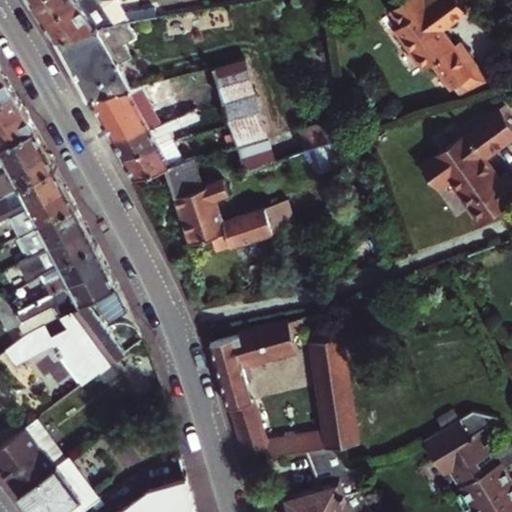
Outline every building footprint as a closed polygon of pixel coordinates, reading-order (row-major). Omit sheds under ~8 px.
[(34,0),(33,1),(44,19),(78,0),(108,0),(109,1),(112,0),(34,0)] [(78,0),(44,19),(56,37),(125,25),(109,1),(108,0),(78,0)] [(449,51),(438,37),(435,33),(442,28),(445,32),(462,19),(447,0),(428,0),(423,4),(425,6),(420,10),(418,7),(412,0),(404,0),(384,15),(395,30),(389,34),(418,74),(449,51)] [(139,36),(132,24),(125,25),(56,37),(90,99),(133,93),(135,92),(120,65),(135,57),(127,43),(139,36)] [(438,37),(445,32),(442,28),(435,33),(438,37)] [(252,57),(222,67),(234,104),(240,122),(247,142),(256,169),(286,159),(252,57)] [(196,115),(234,104),(222,67),(158,85),(161,92),(173,88),(177,99),(198,93),(201,103),(193,105),(196,115)] [(0,102),(16,93),(6,76),(0,79),(0,102)] [(135,92),(133,93),(141,108),(153,104),(145,89),(135,92)] [(0,126),(27,111),(16,93),(0,102),(0,126)] [(141,108),(133,93),(90,99),(101,119),(141,108)] [(112,138),(164,124),(153,104),(141,108),(101,119),(112,138)] [(171,122),(190,117),(186,107),(168,113),(171,122)] [(511,139),(511,124),(500,109),(421,167),(439,191),(451,181),(482,224),(511,201),(511,180),(506,173),(499,177),(486,159),(511,139)] [(319,148),(349,138),(362,134),(356,110),(311,126),(319,148)] [(0,149),(37,128),(27,111),(0,126),(0,149)] [(123,158),(175,143),(164,124),(112,138),(123,158)] [(0,170),(47,147),(37,128),(0,149),(0,170)] [(357,163),(349,138),(319,148),(293,157),(301,182),(357,163)] [(134,178),(166,168),(185,161),(175,143),(123,158),(134,178)] [(0,184),(5,194),(57,167),(47,147),(0,170),(0,184)] [(175,195),(212,183),(202,156),(185,161),(166,168),(175,195)] [(15,213),(67,186),(57,167),(5,194),(0,197),(0,219),(0,221),(15,213)] [(212,183),(175,195),(191,242),(211,235),(216,249),(296,222),(288,197),(227,218),(219,194),(233,189),(230,178),(212,183)] [(25,232),(76,204),(67,186),(15,213),(25,232)] [(25,232),(36,253),(87,225),(76,204),(25,232)] [(352,273),(390,261),(376,221),(338,234),(352,273)] [(41,274),(46,271),(97,244),(87,225),(36,253),(31,256),(41,274)] [(97,244),(46,271),(41,274),(52,294),(107,264),(97,244)] [(27,331),(87,299),(94,296),(117,284),(107,264),(52,294),(28,307),(19,312),(4,293),(2,290),(0,291),(0,311),(13,328),(20,323),(27,331)] [(111,321),(129,307),(117,284),(94,296),(111,321)] [(19,312),(28,307),(17,286),(4,293),(19,312)] [(82,382),(126,350),(87,299),(27,331),(1,349),(13,364),(52,343),(82,382)] [(303,314),(211,341),(229,406),(232,406),(247,459),(303,448),(308,448),(336,443),(358,439),(340,332),(311,337),(327,427),(265,438),(243,363),(297,347),(293,331),(307,327),(303,314)] [(503,443),(494,449),(482,429),(502,416),(501,413),(480,425),(471,410),(425,438),(436,456),(442,452),(463,490),(455,494),(464,508),(471,504),(476,511),(511,511),(511,480),(501,461),(510,456),(503,443)] [(27,424),(0,443),(0,463),(21,491),(71,453),(41,413),(27,424)] [(336,443),(308,448),(322,473),(340,470),(341,478),(288,492),(292,511),(377,511),(361,485),(357,478),(336,443)] [(82,511),(104,497),(71,453),(21,491),(36,511),(60,511),(67,507),(69,511),(82,511)] [(197,511),(188,478),(154,488),(119,511),(197,511)]
